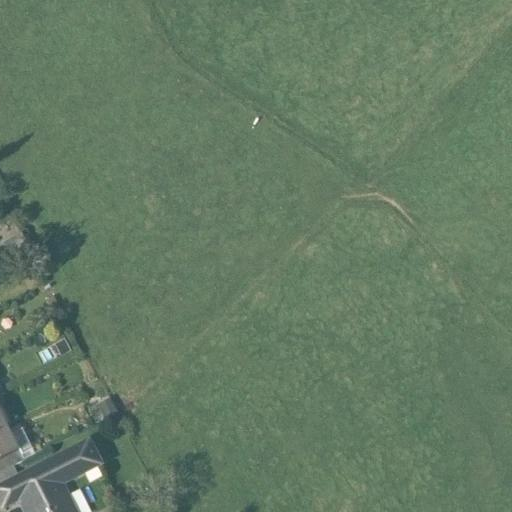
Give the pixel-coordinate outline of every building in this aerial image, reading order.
[(0,430),(0,461),(17,454),(9,439),(22,433),(19,427),(6,433),(4,429),(0,430)] [(35,458),(22,433),(9,439),(17,454),(22,465),(35,458)] [(0,489),(0,506),(2,511),(18,503),(22,511),(72,511),(60,488),(100,468),(89,446),(18,481),(0,489)] [(17,454),(0,461),(0,475),(13,470),(22,465),(17,454)] [(13,470),(0,475),(0,489),(18,481),(13,470)]
